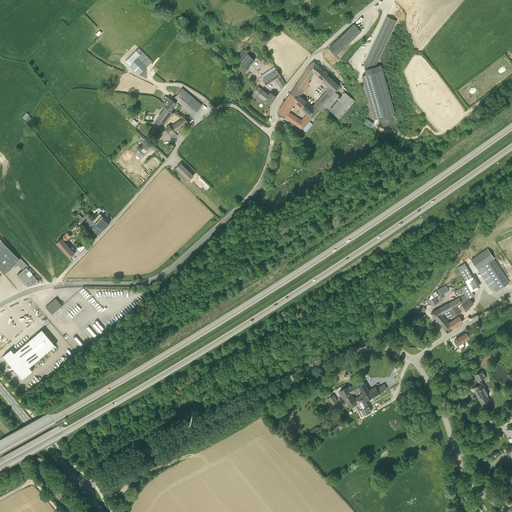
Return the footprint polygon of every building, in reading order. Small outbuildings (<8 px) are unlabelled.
[(381,65),(376,66),(397,21),(387,16),(364,65),(366,74),(382,70),(381,65)] [(337,56),(362,32),(354,24),(329,48),(337,56)] [(239,62),(247,69),(254,60),(243,50),(238,56),(242,59),(239,62)] [(147,67),(138,58),(130,66),(139,75),(147,67)] [(318,76),(323,71),(324,70),(313,62),(308,68),(314,73),(318,76)] [(264,77),(277,69),(275,67),(262,75),(264,77)] [(277,70),(263,79),(266,85),(276,79),(282,89),(285,84),(277,70)] [(382,70),(366,74),(362,76),(375,119),(395,113),(382,70)] [(306,71),(291,93),(297,97),(298,95),(302,90),(304,92),(308,86),(307,86),(309,82),(308,81),(312,76),(306,71)] [(323,71),(318,76),(324,82),(329,77),(323,71)] [(330,110),(332,108),(331,107),(340,96),(337,93),(341,87),(329,77),(324,82),(330,88),(313,107),(318,112),(320,110),(323,106),(327,109),(328,110),(329,110),(330,110)] [(276,97),(270,92),(269,94),(258,86),(252,95),(263,104),(265,101),(271,104),(276,97)] [(181,90),(175,97),(186,106),(192,99),(181,90)] [(308,114),(302,121),(288,112),(285,117),(303,129),(318,112),(313,107),(298,95),(297,97),(291,93),(291,92),(288,96),(308,114)] [(345,92),(332,108),(330,110),(339,119),(355,100),(345,92)] [(176,103),(168,97),(167,97),(163,103),(164,103),(163,103),(167,106),(166,107),(171,111),(176,103)] [(192,99),(186,106),(195,113),(201,106),(192,99)] [(285,117),(288,112),(293,106),(286,99),(277,112),(285,117)] [(166,123),(173,113),(165,107),(158,117),(159,118),(157,121),(157,122),(159,124),(160,124),(163,121),(166,123)] [(184,117),(174,124),(178,130),(188,122),(184,117)] [(364,123),(371,127),(374,123),(367,119),(364,123)] [(175,132),(171,126),(169,124),(165,128),(174,138),(177,135),(175,132)] [(142,146),(147,151),(152,144),(147,140),(142,146)] [(145,152),(147,151),(142,146),(135,154),(140,158),(145,152)] [(193,176),(181,163),(176,168),(189,180),(193,176)] [(100,226),(104,229),(109,223),(102,216),(95,223),(99,227),(100,226)] [(99,227),(95,223),(90,219),(87,222),(99,234),(104,229),(100,226),(99,227)] [(57,243),(61,248),(70,258),(75,253),(61,238),(57,243)] [(18,265),(15,262),(19,259),(0,239),(0,269),(4,274),(13,266),(17,266),(18,265)] [(494,258),(488,248),(471,260),(478,270),(493,259),(494,258)] [(38,281),(26,267),(28,266),(20,258),(19,259),(15,262),(18,265),(20,268),(16,272),(18,274),(17,275),(27,286),(31,282),(33,285),(38,281)] [(509,282),(493,259),(478,270),(491,290),(494,288),(496,291),(509,282)] [(473,278),(467,267),(460,271),(466,282),(473,278)] [(471,291),(467,284),(462,288),(465,294),(471,291)] [(437,289),(440,294),(440,295),(449,290),(446,285),(437,289)] [(473,303),(470,299),(469,298),(476,295),(479,291),(477,288),(471,291),(465,294),(461,297),(463,300),(461,301),(462,303),(458,305),(463,312),(473,303)] [(438,302),(435,297),(433,293),(428,300),(432,306),(438,302)] [(453,308),(458,305),(462,303),(461,301),(463,300),(461,297),(451,303),(453,308)] [(46,308),(52,315),(62,306),(56,299),(46,308)] [(443,313),(453,308),(451,303),(450,303),(442,307),(440,308),(441,310),(443,313)] [(461,312),(458,305),(453,308),(443,313),(446,319),(461,312)] [(443,313),(441,310),(440,308),(437,310),(431,313),(440,324),(441,323),(447,320),(446,319),(443,313)] [(447,320),(441,323),(446,329),(450,326),(452,329),(462,322),(460,317),(456,319),(449,323),(447,320)] [(482,323),(476,326),(479,332),(485,329),(482,323)] [(477,332),(475,328),(461,337),(460,337),(454,341),(458,346),(475,334),(477,332)] [(12,351),(3,358),(23,381),(33,372),(30,369),(56,347),(43,331),(15,355),(13,353),(12,351)] [(491,357),(486,354),(481,362),(487,365),(491,357)] [(486,376),(484,372),(483,370),(474,375),(478,382),(478,381),(480,384),(474,387),(478,395),(477,396),(483,407),(487,404),(488,404),(487,401),(490,400),(488,396),(489,395),(482,383),(481,380),(482,380),(481,378),(486,376)] [(367,401),(383,391),(381,387),(377,389),(376,387),(369,391),(367,388),(362,380),(357,383),(361,390),(363,394),(365,397),(367,401)] [(361,390),(357,383),(354,385),(351,386),(350,385),(347,387),(352,395),(361,390)] [(357,404),(356,402),(354,399),(352,395),(347,387),(339,391),(344,399),(345,399),(350,408),(352,407),(357,404)] [(354,399),(356,402),(365,397),(363,394),(354,399)] [(366,401),(367,401),(365,397),(356,402),(357,404),(352,407),(353,409),(355,408),(356,411),(359,409),(360,410),(363,416),(371,411),(368,406),(368,404),(366,401)] [(319,430),(316,426),(309,430),(312,434),(319,430)]
